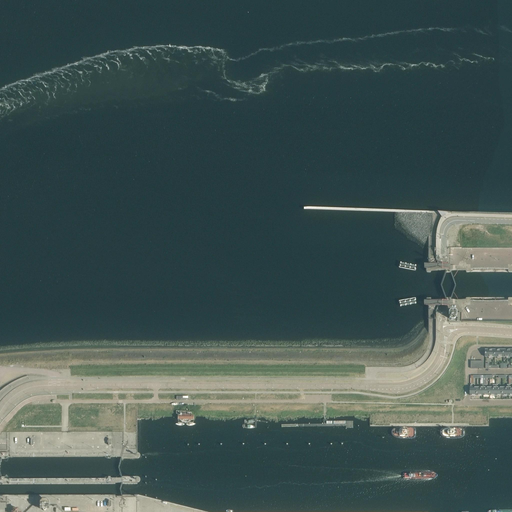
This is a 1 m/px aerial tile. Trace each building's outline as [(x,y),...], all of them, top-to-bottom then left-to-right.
[(511,264),(511,266),(508,266),(467,266),(465,263),(470,252),(466,251),(461,262),(460,262),(458,266),(428,266),(426,266),(426,272),(426,273),(430,273),(431,272),(431,271),(432,271),(441,271),(446,271),(447,271),(447,273),(450,273),(450,272),(450,271),(465,271),(465,272),(466,272),(466,273),(469,273),(470,272),(470,271),(471,271),(483,270),(497,270),(507,271),(508,271),(508,273),(511,273),(511,264)] [(511,297),(509,297),(508,298),(508,300),(489,300),(470,300),(470,298),(469,297),(466,297),(465,298),(465,299),(455,299),(451,299),(450,297),(446,297),(445,299),(431,299),(431,298),(430,297),(426,297),(426,298),(426,306),(458,305),(460,309),(461,309),(466,321),(470,319),(465,309),(467,306),(508,306),(511,306),(511,297)] [(485,357),(489,357),(489,358),(492,358),(492,357),(495,357),(495,349),(485,349),(485,357)] [(495,349),(495,357),(497,357),(497,358),(500,358),(500,357),(503,357),(503,349),(495,349)] [(511,349),(503,349),(503,357),(507,357),(507,358),(510,358),(510,357),(511,357),(511,349)] [(178,413),(178,414),(178,416),(179,416),(178,416),(178,418),(179,419),(192,420),(193,419),(193,417),(192,416),(189,416),(189,415),(189,413),(187,413),(187,411),(185,411),(185,410),(176,411),(176,413),(178,413)] [(46,509),(49,509),(49,505),(48,505),(48,503),(48,502),(46,500),(43,500),(41,502),(41,503),(41,505),(40,505),(40,509),(43,509),(43,510),(43,511),(44,511),(45,511),(46,510),(46,509)]
